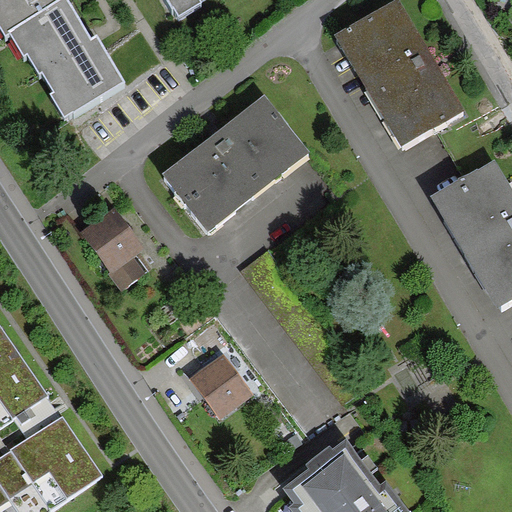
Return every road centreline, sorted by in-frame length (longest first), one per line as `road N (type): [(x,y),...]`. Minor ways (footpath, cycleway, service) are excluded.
road 1 (residential): [(294,27),(511,386)]
road 2 (secondary): [(200,511),(0,212)]
road 3 (residential): [(294,27),(62,207)]
